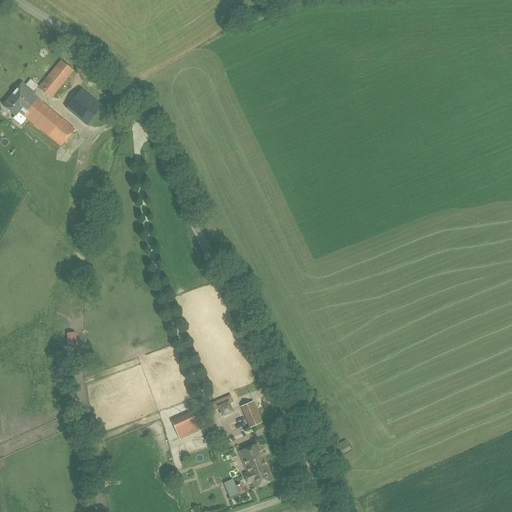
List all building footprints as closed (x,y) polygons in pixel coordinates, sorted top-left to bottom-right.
[(73,71),(61,60),(38,88),(50,99),(73,71)] [(20,113),(60,147),(75,130),(32,95),(34,93),(22,83),(3,106),(7,109),(6,109),(17,117),(20,113)] [(83,88),(66,107),(87,125),(103,105),(83,88)] [(219,408),(223,416),(232,411),(229,404),(233,402),(230,396),(212,404),(215,410),(219,408)] [(249,419),(252,426),(261,422),(253,402),(242,407),(248,420),(249,419)] [(171,420),(176,431),(196,422),(191,412),(171,420)] [(176,431),(180,440),(200,431),(196,422),(176,431)] [(330,449),(335,458),(350,449),(346,440),(330,449)] [(251,480),(254,488),(274,480),(258,443),(238,452),(247,473),(246,474),(249,481),(251,480)] [(235,486),(239,494),(244,491),(241,484),(235,486)] [(236,504),(238,510),(244,508),(242,501),(236,504)]
